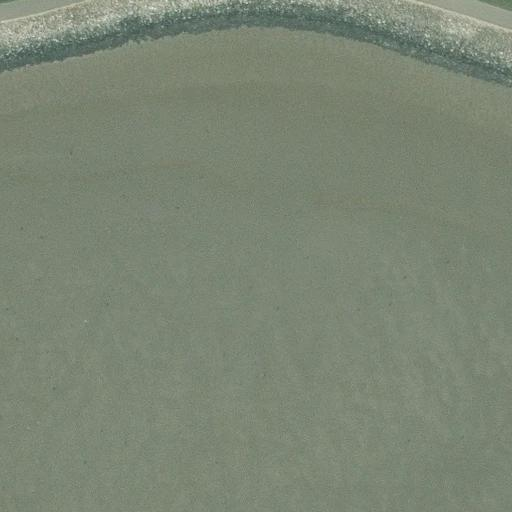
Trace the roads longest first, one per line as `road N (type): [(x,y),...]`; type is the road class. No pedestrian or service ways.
road 1 (unclassified): [(0,27),(136,0)]
road 2 (unclassified): [(387,0),(511,38)]
